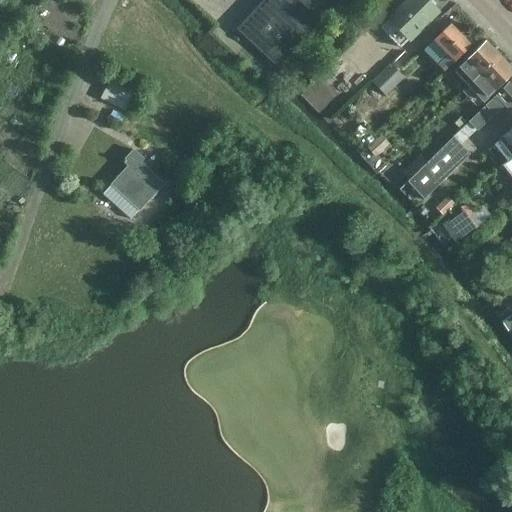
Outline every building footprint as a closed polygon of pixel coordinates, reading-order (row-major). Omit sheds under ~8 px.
[(279,68),(328,14),(317,3),(319,0),(264,0),(238,29),(259,49),(254,55),(273,72),(277,67),(279,68)] [(426,0),(408,0),(380,27),(399,48),(438,12),(426,0)] [(354,44),(370,26),(358,14),(341,31),(354,44)] [(432,40),(446,54),(436,64),(444,72),(472,45),(450,23),(432,40)] [(486,41),(454,71),(468,86),(500,56),(486,41)] [(511,68),(500,56),(468,86),(462,91),(476,107),(482,101),(483,102),(511,74),(511,68)] [(386,96),(405,78),(391,63),(372,82),(386,96)] [(111,79),(101,99),(126,111),(135,92),(112,80),(111,79)] [(511,79),(503,89),(485,106),(494,115),(504,106),(511,113),(511,111),(511,79)] [(427,161),(411,178),(407,182),(424,199),(429,205),(444,191),(438,185),(470,155),(461,145),(476,130),(469,122),(453,137),(428,162),(427,161)] [(367,147),(374,140),(360,125),(353,132),(367,147)] [(511,129),(499,140),(506,149),(500,154),(506,161),(511,156),(511,129)] [(375,157),(389,144),(381,136),(367,149),(375,157)] [(420,155),(411,146),(397,160),(406,169),(404,171),(411,178),(427,161),(420,155)] [(133,150),(127,157),(123,161),(128,166),(103,194),(130,220),(139,211),(163,184),(140,163),(143,160),(133,150)] [(451,207),(462,197),(455,189),(444,200),(451,207)]
